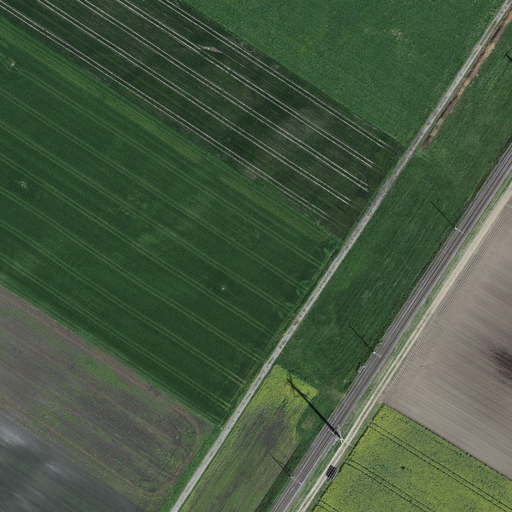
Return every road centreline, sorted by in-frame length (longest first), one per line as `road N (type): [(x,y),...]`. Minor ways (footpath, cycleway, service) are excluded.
road 1 (track): [(173,511),(511,0)]
road 2 (track): [(511,190),(300,511)]
